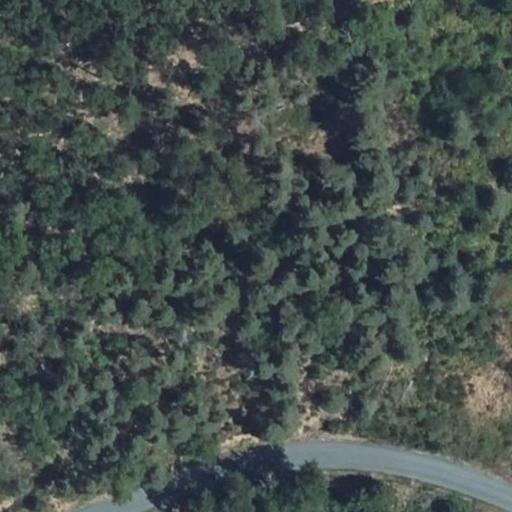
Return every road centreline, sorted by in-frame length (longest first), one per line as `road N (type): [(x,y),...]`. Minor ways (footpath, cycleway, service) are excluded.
road 1 (track): [(0,144),(99,97),(368,0)]
road 2 (tertiary): [(511,501),(436,472),(296,466),(133,511)]
